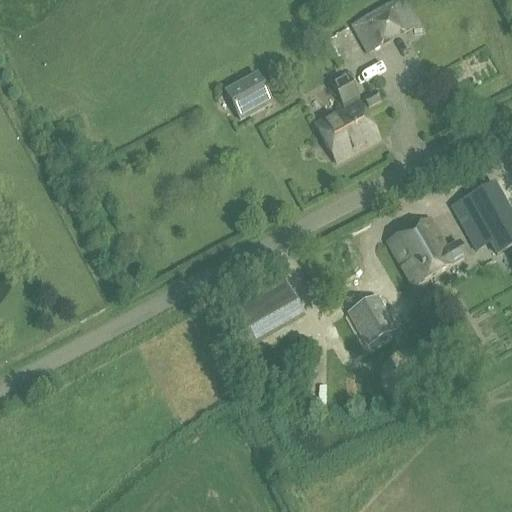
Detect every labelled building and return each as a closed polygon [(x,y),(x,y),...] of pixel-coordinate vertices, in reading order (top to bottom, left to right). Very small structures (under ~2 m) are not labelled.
[(402,0),(397,0),(389,5),(405,34),(418,27),(402,0)] [(472,76),(493,66),(484,48),(463,58),(472,76)] [(453,55),(439,67),(456,87),(470,75),(453,55)] [(379,142),(357,100),(360,98),(348,77),(332,86),(345,110),(316,126),(337,165),(379,142)] [(258,78),(225,96),(239,122),(272,104),(258,78)] [(365,99),(370,108),(381,103),(376,93),(365,99)] [(452,208),(475,250),(489,242),(497,256),(511,248),(511,216),(494,184),(452,208)] [(458,244),(447,251),(429,221),(387,244),(413,289),(467,259),(458,244)] [(280,279),(217,315),(220,321),(239,354),(302,318),(284,285),(280,279)] [(366,350),(397,332),(377,297),(346,315),(366,350)]
